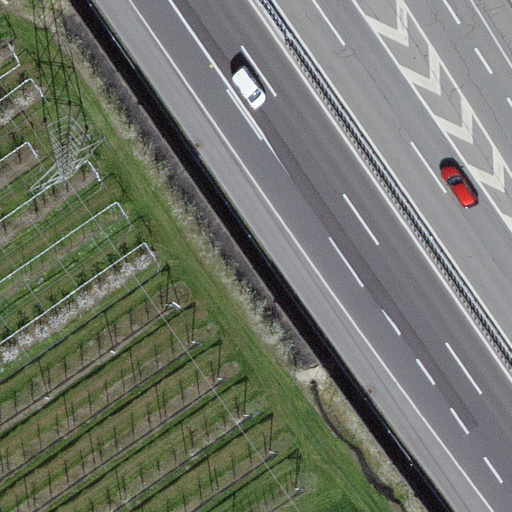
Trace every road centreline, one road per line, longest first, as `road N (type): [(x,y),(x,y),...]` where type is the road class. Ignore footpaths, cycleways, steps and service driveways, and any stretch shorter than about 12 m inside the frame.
road 1 (motorway): [(209,0),(511,439)]
road 2 (motorway): [(511,288),(313,0)]
road 3 (motorway): [(511,135),(424,0)]
